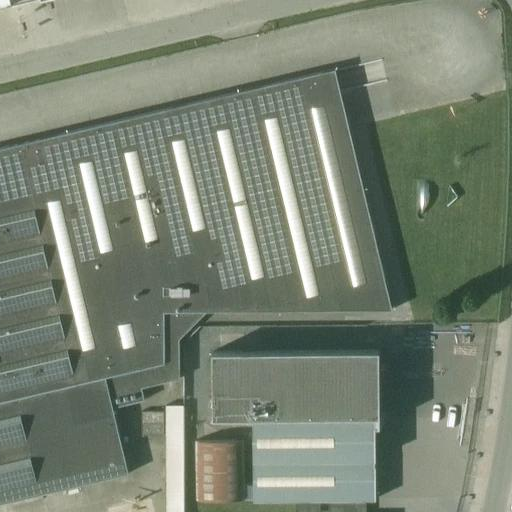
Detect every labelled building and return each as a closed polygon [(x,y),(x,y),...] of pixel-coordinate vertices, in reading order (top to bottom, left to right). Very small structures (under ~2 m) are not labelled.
[(0,504),(128,474),(110,395),(179,379),(179,339),(206,312),(343,311),(392,310),(335,69),(288,81),(0,148),(0,504)] [(320,511),(320,502),(296,503),(295,511),(361,511),(362,500),(375,500),(375,417),(379,417),(379,351),(212,352),(212,419),(252,418),(252,501),(329,501),(329,511),(320,511)] [(186,511),(186,410),(167,410),(165,511),(186,511)] [(164,412),(142,412),(142,436),(164,436),(164,412)] [(244,501),(243,441),(196,441),(197,502),(244,501)]
